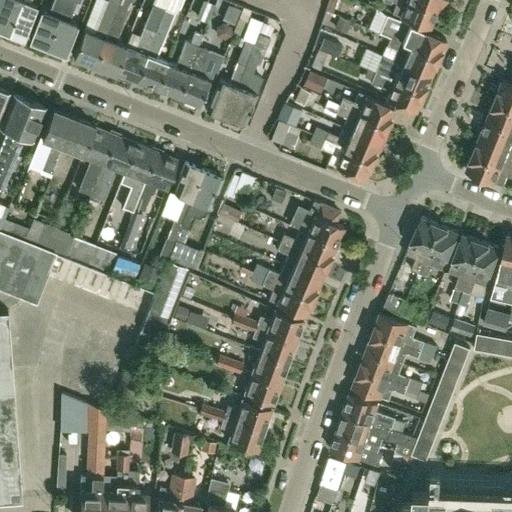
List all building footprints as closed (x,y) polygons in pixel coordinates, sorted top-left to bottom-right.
[(0,0),(0,26),(8,30),(19,0),(0,0)] [(19,0),(8,30),(23,36),(36,3),(29,0),(19,0)] [(29,38),(48,45),(59,15),(65,0),(53,0),(49,11),(40,8),(29,38)] [(65,0),(59,15),(48,45),(65,52),(77,22),(68,19),(76,0),(79,1),(79,0),(65,0)] [(72,55),(94,64),(118,0),(106,0),(94,32),(83,28),(72,55)] [(118,0),(94,64),(115,72),(127,42),(115,38),(129,0),(118,0)] [(333,0),(333,5),(356,11),(358,0),(333,0)] [(429,26),(431,20),(436,8),(415,0),(391,0),(395,1),(391,11),(401,15),(429,26)] [(136,80),(148,50),(164,8),(152,3),(135,45),(127,42),(115,72),(136,80)] [(136,80),(157,88),(168,58),(157,54),(173,11),(164,8),(148,50),(136,80)] [(401,39),(438,55),(446,38),(404,20),(387,14),(379,31),(389,35),(401,40),(401,39)] [(397,48),(393,58),(401,62),(401,61),(431,73),(438,55),(401,39),(401,40),(389,35),(379,31),(389,36),(386,43),(397,48)] [(250,51),(259,55),(261,56),(267,40),(256,35),(253,43),(250,51)] [(168,58),(157,88),(178,97),(198,44),(185,39),(177,62),(168,58)] [(206,108),(225,115),(250,51),(253,43),(244,40),(229,81),(218,76),(206,108)] [(198,44),(178,97),(198,105),(209,77),(199,73),(209,48),(198,44)] [(310,65),(320,69),(326,51),(318,47),(310,65)] [(256,92),(246,88),(259,55),(250,51),(225,115),(244,122),(256,92)] [(367,77),(370,66),(342,57),(338,67),(367,77)] [(401,61),(401,62),(398,68),(379,60),(374,70),(423,91),(431,73),(401,61)] [(423,91),(374,70),(370,80),(390,89),(387,96),(415,109),(423,91)] [(511,83),(502,80),(495,98),(511,104),(511,83)] [(0,112),(9,90),(0,86),(0,112)] [(342,95),(339,101),(387,122),(395,106),(357,89),(353,100),(342,95)] [(0,146),(0,169),(3,162),(15,132),(17,133),(20,124),(16,122),(19,116),(21,116),(28,98),(12,92),(0,122),(0,126),(7,129),(0,146)] [(0,189),(2,190),(24,136),(31,138),(45,105),(28,98),(21,116),(19,116),(16,122),(20,124),(17,133),(15,132),(3,162),(0,169),(0,189)] [(487,115),(511,125),(511,104),(495,98),(487,115)] [(380,140),(387,122),(339,101),(335,111),(346,116),(342,124),(380,140)] [(291,102),(286,113),(315,125),(319,114),(291,102)] [(51,172),(61,145),(73,115),(52,107),(40,136),(52,141),(41,168),(51,172)] [(83,152),(94,124),(73,115),(61,145),(51,172),(62,176),(73,149),(82,153),(83,152)] [(511,125),(487,115),(480,133),(511,146),(511,125)] [(271,134),(282,138),(289,120),(278,116),(271,134)] [(103,161),(114,132),(94,124),(83,152),(91,156),(78,188),(90,193),(103,161)] [(372,157),(380,140),(342,124),(338,134),(316,125),(312,133),(323,138),(324,137),(372,157)] [(135,141),(114,132),(103,161),(90,193),(102,198),(115,165),(124,169),(119,180),(120,180),(135,141)] [(364,176),(372,157),(324,137),(323,138),(312,133),(309,141),(331,151),(327,160),(335,164),(364,176)] [(511,146),(480,133),(473,151),(511,166),(511,146)] [(155,149),(135,141),(120,180),(130,184),(122,205),(132,209),(133,205),(144,177),(155,149)] [(177,158),(155,149),(144,177),(133,205),(143,210),(155,181),(166,186),(177,158)] [(511,166),(473,151),(466,169),(503,184),(507,174),(511,176),(511,166)] [(183,195),(172,221),(166,236),(175,240),(203,168),(184,160),(179,174),(181,175),(174,192),(183,195)] [(184,241),(194,215),(198,216),(205,213),(208,205),(214,189),(216,189),(222,175),(203,168),(175,240),(149,306),(167,313),(186,267),(184,266),(186,262),(177,258),(187,243),(184,241)] [(238,175),(232,173),(224,193),(243,200),(253,176),(240,171),(238,175)] [(43,206),(60,212),(69,188),(52,181),(43,206)] [(307,231),(336,243),(343,225),(334,221),(339,210),(313,198),(308,211),(314,214),(307,231)] [(217,212),(236,221),(241,210),(222,201),(217,212)] [(128,246),(141,213),(133,209),(120,243),(128,246)] [(411,267),(419,270),(439,223),(421,215),(405,252),(415,257),(411,267)] [(4,217),(3,218),(0,224),(0,227),(25,237),(29,226),(4,217)] [(33,217),(29,226),(25,237),(46,246),(54,226),(33,217)] [(431,263),(442,268),(457,231),(439,223),(419,270),(426,273),(431,263)] [(46,246),(66,254),(74,235),(73,234),(73,233),(54,226),(46,246)] [(336,243),(307,231),(299,227),(294,238),(283,233),(280,240),(327,261),(336,243)] [(0,286),(36,301),(55,251),(0,229),(0,286)] [(455,285),(463,288),(480,239),(462,232),(448,271),(459,275),(455,285)] [(505,241),(500,264),(498,272),(495,283),(511,287),(511,234),(507,233),(505,241)] [(95,243),(74,235),(66,254),(88,262),(95,243)] [(480,239),(463,288),(458,302),(465,305),(474,280),(485,284),(499,246),(480,239)] [(288,253),(284,262),(320,278),(327,261),(280,240),(277,248),(288,253)] [(116,251),(95,243),(88,262),(108,271),(116,251)] [(195,266),(202,248),(187,243),(177,258),(186,262),(195,266)] [(132,277),(138,262),(117,253),(111,268),(132,277)] [(161,269),(144,262),(137,279),(154,285),(161,269)] [(253,269),(313,295),(320,278),(284,262),(280,272),(256,262),(253,269)] [(305,313),(313,295),(253,269),(249,278),(273,288),(268,297),(305,313)] [(197,274),(190,289),(202,295),(210,279),(197,274)] [(400,313),(406,298),(388,291),(383,305),(382,306),(383,307),(384,306),(400,313)] [(159,335),(167,313),(149,306),(140,328),(159,335)] [(255,324),(295,339),(303,318),(274,307),(270,318),(259,314),(257,320),(245,315),(242,325),(253,329),(255,324)] [(0,499),(21,498),(12,387),(4,309),(0,309),(0,499)] [(446,329),(450,317),(432,310),(427,322),(446,329)] [(505,330),(508,319),(509,316),(487,310),(483,324),(505,330)] [(245,315),(233,311),(230,320),(242,325),(245,315)] [(417,325),(380,311),(373,329),(433,352),(436,344),(413,335),(417,325)] [(454,317),(454,318),(450,328),(471,335),(475,324),(454,317)] [(259,349),(288,359),(295,339),(255,324),(253,329),(251,336),(262,340),(259,349)] [(140,328),(135,342),(153,349),(159,335),(140,328)] [(373,329),(366,348),(403,361),(406,351),(430,360),(433,352),(373,329)] [(511,338),(476,332),(474,348),(511,354),(511,338)] [(455,341),(411,453),(426,459),(470,347),(455,341)] [(359,366),(419,388),(422,380),(399,371),(403,361),(366,348),(359,366)] [(251,369),(280,380),(288,359),(259,349),(251,369)] [(226,366),(230,357),(218,352),(215,361),(226,366)] [(230,357),(226,366),(238,370),(242,361),(230,357)] [(416,397),(419,388),(359,366),(352,385),(389,398),(393,388),(416,397)] [(136,387),(140,373),(125,368),(121,382),(136,387)] [(251,369),(251,370),(243,391),(272,402),(280,380),(251,369)] [(378,401),(350,391),(343,410),(401,430),(405,420),(395,417),(396,416),(375,409),(378,401)] [(224,410),(223,414),(264,427),(271,406),(242,396),(238,407),(227,403),(224,410)] [(105,511),(105,504),(101,504),(102,488),(106,408),(84,400),(82,430),(87,430),(84,474),(80,474),(78,511),(105,511)] [(201,402),(197,412),(209,416),(213,406),(201,402)] [(209,416),(221,419),(223,414),(224,410),(213,406),(209,416)] [(106,410),(105,427),(129,428),(130,411),(106,410)] [(409,433),(401,430),(343,410),(337,428),(380,443),(382,436),(405,444),(409,433)] [(219,425),(231,429),(227,439),(256,449),(264,427),(223,414),(221,419),(219,425)] [(377,451),(380,443),(337,428),(330,447),(379,464),(383,452),(377,451)] [(190,432),(174,430),(171,449),(186,452),(190,432)] [(270,486),(278,462),(226,444),(217,468),(270,486)] [(126,511),(128,467),(129,453),(118,452),(117,467),(118,467),(117,489),(102,488),(101,504),(105,504),(105,511),(126,511)] [(319,483),(336,489),(346,460),(329,454),(319,483)] [(404,461),(393,458),(390,467),(400,471),(404,461)] [(342,472),(356,476),(360,465),(346,460),(342,472)] [(147,511),(148,490),(137,489),(138,468),(128,467),(126,511),(147,511)] [(176,511),(183,475),(173,473),(170,487),(159,485),(154,511),(176,511)] [(65,474),(56,474),(55,489),(64,490),(65,474)] [(198,511),(200,503),(190,501),(192,491),(190,490),(193,476),(183,475),(176,511),(198,511)] [(227,481),(210,477),(205,501),(210,502),(207,511),(233,511),(235,508),(234,508),(238,493),(225,489),(227,481)] [(414,494),(425,494),(426,485),(414,485),(414,494)] [(401,500),(400,511),(511,511),(511,504),(495,503),(496,496),(459,494),(448,494),(448,502),(401,500)]
